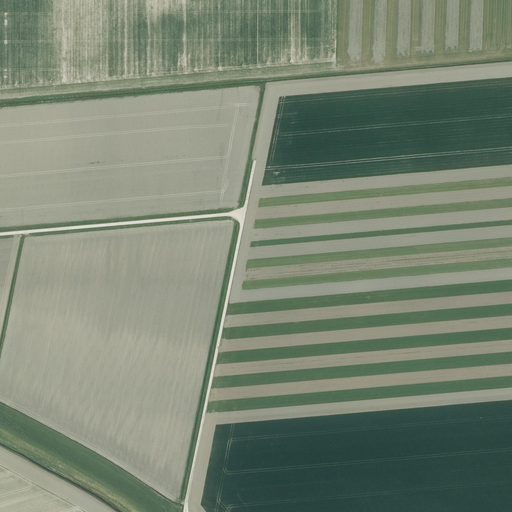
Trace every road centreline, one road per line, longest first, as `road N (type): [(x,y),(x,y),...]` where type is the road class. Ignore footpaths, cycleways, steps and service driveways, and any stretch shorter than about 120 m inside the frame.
road 1 (track): [(184,511),(254,160)]
road 2 (track): [(0,234),(244,212)]
